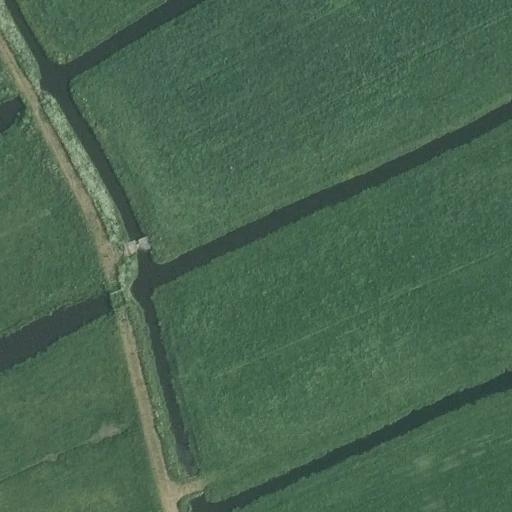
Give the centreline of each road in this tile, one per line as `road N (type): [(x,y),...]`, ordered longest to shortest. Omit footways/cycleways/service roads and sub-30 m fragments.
road 1 (track): [(173,511),(107,260),(158,239)]
road 2 (track): [(107,260),(0,32)]
